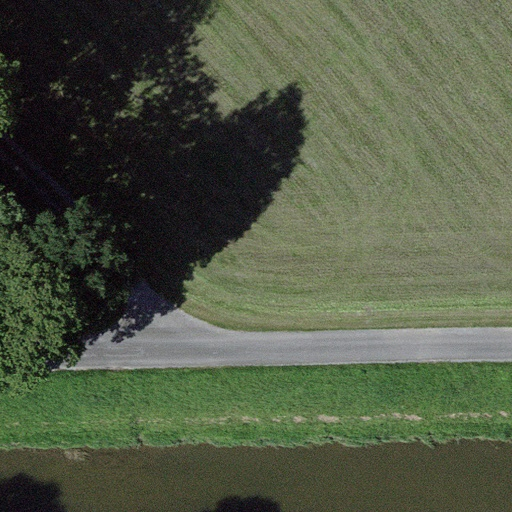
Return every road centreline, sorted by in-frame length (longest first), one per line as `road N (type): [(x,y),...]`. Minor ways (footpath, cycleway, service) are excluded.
road 1 (track): [(0,353),(511,342)]
road 2 (track): [(0,163),(198,349)]
